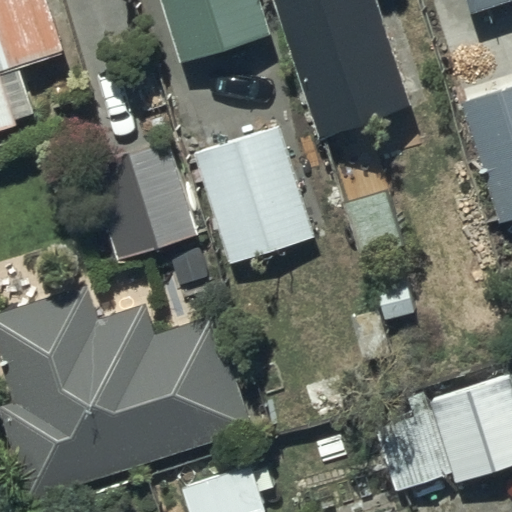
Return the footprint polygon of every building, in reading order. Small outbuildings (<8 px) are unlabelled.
[(44,0),(0,0),(0,123),(9,120),(8,115),(26,109),(11,63),(55,48),(52,42),(59,40),(44,0)] [(266,0),(163,0),(180,55),(274,26),(266,0)] [(383,0),(280,0),(325,133),(418,103),(383,0)] [(511,82),(460,97),(496,219),(511,214),(511,82)] [(283,121),(192,150),(229,265),(320,235),(283,121)] [(83,166),(115,261),(200,232),(168,137),(83,166)] [(1,402),(32,495),(258,421),(220,307),(158,328),(148,297),(101,312),(90,279),(0,309),(0,340),(18,396),(1,402)] [(446,471),(449,480),(511,459),(511,372),(425,401),(427,408),(371,426),(391,488),(446,471)]
